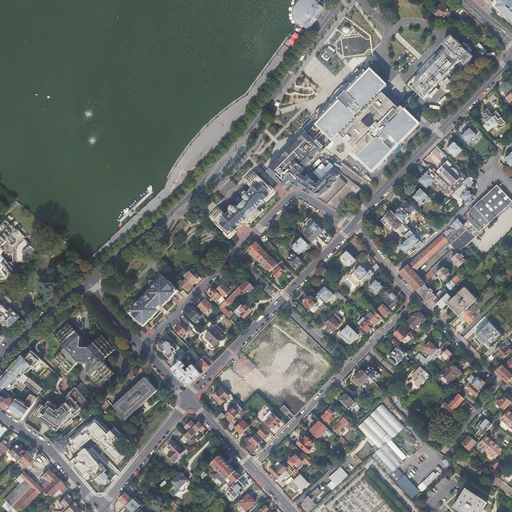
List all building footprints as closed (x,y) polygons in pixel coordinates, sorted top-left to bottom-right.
[(297,3),(296,5),(295,6),(294,9),(294,11),(294,13),(294,16),(295,17),(297,20),(299,23),(305,27),(307,29),(323,7),(314,0),(313,0),(300,0),(299,1),(297,3)] [(511,0),(495,0),(491,5),(497,9),(496,10),(505,18),(506,16),(511,21),(511,0)] [(442,3),(434,12),(438,16),(439,16),(442,19),(450,11),(442,3)] [(343,20),(335,28),(346,38),(348,36),(351,38),(354,34),(358,38),(362,33),(358,29),(356,31),(343,20)] [(295,47),(306,31),(298,26),(287,41),(295,47)] [(448,50),(412,88),(418,94),(422,98),(459,60),(464,65),(472,57),(450,37),(443,45),(448,50)] [(332,58),(335,54),(325,47),(322,51),(324,53),(323,54),(323,57),(325,59),(328,59),(330,57),(332,58)] [(314,116),(316,118),(364,69),(361,67),(348,81),(344,83),(340,86),(337,89),(335,91),(331,96),(328,102),(314,116)] [(315,143),(324,150),(333,141),(337,137),(351,151),(372,172),(390,154),(392,153),(394,152),(397,150),(398,148),(400,146),(400,144),(401,142),(419,124),(404,109),(402,107),(401,106),(399,109),(381,92),(387,86),(369,69),(366,72),(319,121),(316,124),(307,133),(315,143)] [(319,121),(366,72),(364,69),(316,118),(319,121)] [(404,109),(418,94),(416,92),(402,107),(404,109)] [(511,93),(503,101),(507,106),(511,101),(511,93)] [(484,119),(484,121),(486,123),(484,126),(485,128),(483,130),(484,132),(487,130),(488,131),(498,123),(500,126),(502,126),(506,122),(502,118),(502,117),(496,110),(492,114),(488,109),(483,114),(486,118),(484,119)] [(473,124),(461,136),(468,144),(480,132),(473,124)] [(304,133),(265,174),(266,176),(307,133),(305,131),(304,133)] [(275,181),(287,192),(294,184),(322,201),(326,198),(339,211),(360,189),(337,171),(343,164),(340,162),(324,150),(315,143),(307,133),(266,176),(274,183),(275,181)] [(351,151),(337,137),(333,141),(324,150),(340,162),(351,151)] [(463,150),(455,141),(446,150),(455,158),(463,150)] [(481,154),(478,157),(483,163),(486,160),(481,154)] [(437,172),(452,187),(450,189),(453,192),(462,184),(468,178),(465,174),(463,176),(448,161),(437,172)] [(429,164),(426,165),(428,168),(433,172),(436,170),(434,169),(434,167),(430,164),(429,164)] [(427,172),(418,180),(423,186),(426,188),(433,181),(437,185),(435,187),(446,199),(453,192),(450,189),(433,172),(428,168),(426,171),(427,172)] [(235,206),(228,213),(227,212),(225,215),(221,211),(219,212),(218,211),(217,211),(216,211),(214,211),(214,212),(214,213),(213,214),(212,213),(212,214),(212,215),(212,216),(212,217),(212,218),(213,219),(212,220),(227,235),(228,236),(229,237),(230,236),(230,235),(230,234),(242,221),(245,219),(246,220),(257,209),(255,208),(258,205),(270,192),(271,193),(272,193),(273,192),(273,191),(256,175),(255,176),(254,175),(253,175),(252,174),(250,175),(248,175),(247,177),(246,178),(246,180),(247,182),(248,183),(247,184),(251,188),(249,190),(249,191),(242,198),(245,201),(237,208),(235,206)] [(463,185),(456,191),(461,196),(460,197),(464,201),(462,202),(465,205),(470,201),(471,203),(474,200),(473,198),(475,196),(472,193),(468,189),(472,186),(475,183),(469,177),(468,178),(462,184),(463,185)] [(294,185),(322,202),(322,201),(294,184),(287,192),(294,185)] [(481,199),(463,216),(467,220),(463,224),(463,225),(475,238),(511,203),(511,201),(496,185),(481,199)] [(412,197),(419,203),(417,204),(420,207),(425,202),(427,202),(428,202),(429,201),(429,200),(429,199),(429,198),(426,194),(420,189),(412,197)] [(371,208),(373,210),(389,193),(387,191),(371,208)] [(339,211),(326,198),(322,201),(322,202),(335,210),(338,212),(339,211)] [(401,207),(398,211),(406,219),(409,216),(409,215),(415,209),(407,201),(406,201),(401,205),(401,207)] [(257,209),(246,220),(245,219),(242,221),(248,226),(263,210),(258,205),(255,208),(257,209)] [(390,225),(403,238),(404,237),(410,231),(411,230),(391,210),(384,217),(391,224),(390,225)] [(9,223),(5,219),(0,223),(0,279),(5,280),(11,273),(14,266),(10,261),(8,261),(2,253),(12,252),(13,261),(23,261),(32,252),(32,251),(34,249),(28,244),(28,243),(24,239),(23,238),(24,237),(16,229),(15,230),(14,229),(10,224),(9,225),(9,224),(9,223)] [(452,227),(448,231),(444,236),(447,239),(463,225),(463,224),(458,219),(453,223),(451,225),(453,227),(452,228),(452,227)] [(431,225),(436,231),(440,227),(435,222),(431,225)] [(310,229),(318,236),(323,231),(315,223),(310,229)] [(285,225),(275,235),(279,239),(280,240),(286,233),(285,231),(288,228),(287,227),(285,225)] [(451,251),(430,270),(431,270),(421,279),(408,265),(399,273),(404,278),(417,292),(424,285),(437,274),(443,267),(452,259),(458,253),(465,247),(475,238),(463,225),(447,239),(444,236),(442,234),(409,264),(416,271),(448,241),(456,250),(453,253),(451,251)] [(304,234),(312,242),(318,236),(310,229),(307,231),(306,231),(304,234)] [(374,241),(367,230),(366,231),(372,242),(374,241)] [(407,240),(416,250),(423,244),(420,240),(415,234),(414,233),(413,234),(410,231),(404,237),(407,240)] [(299,255),(309,245),(301,237),(297,241),(296,240),(294,242),(295,243),(291,247),(299,255)] [(278,241),(285,248),(287,247),(280,240),(279,239),(278,241)] [(324,260),(325,261),(345,241),(344,240),(324,260)] [(407,240),(400,246),(406,253),(411,249),(414,252),(416,250),(407,240)] [(255,242),(247,250),(253,255),(260,248),(255,242)] [(265,245),(270,249),(274,254),(277,250),(269,242),(265,245)] [(260,248),(253,255),(259,261),(266,253),(260,248)] [(386,258),(379,248),(377,249),(384,259),(386,258)] [(356,260),(347,251),(340,257),(349,266),(356,260)] [(266,253),(259,261),(264,266),(271,258),(266,253)] [(293,253),(287,259),(295,268),(298,265),(299,266),(303,262),(293,253)] [(458,253),(452,259),(459,267),(465,261),(463,258),(464,257),(461,254),(460,255),(458,253)] [(271,258),(264,266),(270,272),(273,269),(277,264),(271,258)] [(273,269),(275,271),(272,274),(277,278),(283,272),(284,272),(287,270),(287,268),(283,264),(282,263),(283,262),(281,261),(277,264),(273,269)] [(354,272),(358,276),(357,277),(361,280),(364,277),(366,275),(370,278),(373,276),(380,268),(376,264),(368,272),(361,265),(354,272)] [(437,274),(444,281),(451,275),(448,272),(449,271),(446,268),(445,269),(443,267),(437,274)] [(324,268),(318,274),(322,278),(328,272),(324,268)] [(185,277),(186,279),(193,285),(197,281),(198,281),(201,278),(198,275),(196,277),(190,272),(185,277)] [(459,273),(446,285),(449,289),(447,291),(445,289),(441,292),(440,291),(435,296),(427,302),(432,308),(437,304),(446,295),(457,284),(456,283),(460,279),(462,276),(459,273)] [(237,274),(232,280),(239,287),(239,286),(242,283),(244,281),(237,274)] [(291,293),(293,295),(311,277),(309,275),(291,293)] [(151,292),(143,300),(141,299),(138,302),(139,303),(136,306),(135,305),(132,308),(133,310),(129,314),(143,327),(178,290),(176,288),(165,277),(164,276),(160,281),(158,280),(155,282),(154,282),(153,281),(152,280),(151,280),(150,281),(149,281),(149,282),(149,283),(149,284),(150,285),(152,287),(149,290),(151,292)] [(365,283),(373,291),(372,292),(375,296),(383,287),(373,276),(370,278),(369,279),(365,283)] [(179,282),(188,291),(193,285),(186,279),(184,282),(182,280),(179,282)] [(346,279),(343,282),(350,288),(353,284),(346,279)] [(243,284),(240,287),(239,286),(239,287),(237,289),(236,289),(239,292),(242,290),(245,293),(248,290),(250,292),(254,288),(250,284),(251,283),(248,281),(247,281),(247,280),(246,281),(245,280),(244,281),(242,283),(243,284)] [(230,291),(223,284),(218,289),(224,296),(230,291)] [(417,292),(427,302),(435,296),(432,293),(433,291),(430,289),(429,290),(424,285),(417,292)] [(464,287),(476,300),(478,298),(465,286),(464,287)] [(317,295),(326,303),(329,300),(325,297),(330,292),(325,287),(317,295)] [(464,287),(448,303),(460,315),(468,308),(472,304),(476,300),(464,287)] [(212,297),(210,299),(213,303),(214,304),(220,298),(223,300),(224,299),(214,289),(209,295),(212,297)] [(236,289),(228,298),(231,301),(232,302),(240,294),(240,293),(239,292),(236,289)] [(384,294),(390,300),(385,306),(390,310),(396,304),(396,303),(397,300),(397,299),(398,298),(396,296),(396,295),(393,292),(392,293),(388,289),(384,294)] [(335,296),(344,305),(347,302),(348,301),(338,292),(335,296)] [(446,295),(437,304),(442,309),(447,304),(448,303),(445,300),(448,297),(446,295)] [(0,320),(1,321),(1,320),(10,327),(20,316),(12,308),(9,311),(0,302),(0,299),(1,298),(0,296),(0,320)] [(207,297),(198,306),(205,314),(212,306),(211,305),(213,303),(210,299),(207,297)] [(304,303),(313,312),(314,312),(318,308),(318,307),(315,304),(317,302),(311,297),(310,297),(304,303)] [(226,301),(218,308),(223,313),(229,318),(231,316),(229,314),(230,313),(224,307),(231,301),(228,298),(226,301)] [(447,304),(458,317),(460,315),(448,303),(447,304)] [(378,310),(385,316),(390,311),(390,310),(385,306),(383,304),(378,310)] [(468,308),(477,317),(481,314),(472,304),(468,308)] [(191,313),(188,315),(196,323),(196,322),(197,323),(199,321),(198,320),(203,315),(192,305),(189,308),(193,311),(191,313)] [(235,312),(240,317),(241,316),(244,319),(252,311),(254,309),(250,306),(249,308),(248,307),(248,308),(246,306),(244,308),(242,305),(235,312)] [(460,315),(458,317),(463,321),(465,319),(469,324),(477,317),(468,308),(460,315)] [(374,310),(365,319),(373,326),(373,327),(382,318),(374,310)] [(409,320),(411,322),(410,323),(411,325),(410,326),(413,329),(421,322),(423,323),(427,319),(421,313),(418,315),(417,313),(409,320)] [(319,385),(336,366),(284,317),(247,356),(257,365),(287,333),(297,343),(274,366),(284,376),(304,355),(317,368),(309,376),(319,385)] [(332,317),(325,324),(333,331),(340,324),(332,317)] [(360,325),(367,332),(373,326),(365,319),(363,317),(360,321),(362,323),(360,325)] [(487,318),(478,327),(486,335),(495,326),(487,318)] [(322,321),(317,326),(320,330),(325,324),(322,321)] [(67,323),(53,337),(62,346),(62,351),(52,360),(65,374),(78,362),(87,363),(87,368),(89,369),(88,374),(100,385),(114,373),(105,363),(105,358),(115,349),(102,335),(89,347),(80,347),(80,341),(79,341),(79,335),(67,323)] [(175,330),(182,337),(187,332),(186,331),(187,331),(186,330),(188,328),(183,323),(181,326),(180,325),(177,327),(178,327),(175,330)] [(453,329),(459,335),(465,329),(459,323),(453,329)] [(358,334),(348,324),(339,333),(343,336),(350,342),(358,334)] [(395,334),(402,341),(405,339),(408,342),(411,339),(412,339),(416,336),(411,331),(408,334),(402,327),(395,334)] [(215,329),(206,338),(206,339),(213,345),(215,345),(223,337),(223,336),(216,329),(215,329)] [(470,330),(463,337),(465,340),(473,333),(470,330)] [(161,351),(169,359),(173,356),(173,355),(173,354),(172,353),(175,350),(168,342),(168,343),(167,343),(166,342),(165,342),(163,341),(158,346),(158,347),(159,348),(158,349),(160,352),(161,351)] [(419,354),(415,358),(420,363),(426,369),(446,349),(445,349),(450,344),(447,341),(438,350),(430,341),(423,348),(430,355),(426,360),(419,354)] [(494,351),(502,360),(511,351),(507,346),(506,348),(502,344),(494,351)] [(396,348),(389,355),(390,356),(388,358),(395,365),(397,363),(398,363),(405,355),(407,353),(399,346),(397,349),(396,348)] [(440,354),(444,358),(442,360),(445,363),(453,356),(446,349),(440,354)] [(189,353),(196,361),(200,358),(193,350),(189,353)] [(20,355),(7,370),(26,386),(36,394),(41,389),(23,374),(31,365),(35,369),(42,362),(31,351),(24,358),(20,355)] [(233,367),(256,390),(267,378),(244,356),(233,367)] [(186,385),(189,385),(202,374),(194,366),(185,357),(171,369),(186,385)] [(511,357),(503,367),(502,365),(495,372),(508,383),(511,378),(511,375),(509,373),(511,369),(511,357)] [(196,363),(205,371),(209,367),(206,365),(203,362),(201,359),(199,362),(198,361),(196,363)] [(194,366),(202,374),(205,371),(196,363),(194,366)] [(451,363),(441,373),(451,383),(461,372),(451,363)] [(367,371),(365,373),(372,379),(375,383),(378,380),(376,378),(379,374),(371,366),(370,367),(369,366),(367,368),(367,369),(368,369),(367,370),(367,371)] [(419,367),(412,376),(412,377),(413,379),(413,381),(415,383),(415,386),(418,388),(424,380),(423,380),(421,378),(421,376),(425,372),(419,367)] [(7,370),(0,378),(0,388),(4,391),(6,388),(10,391),(14,385),(21,392),(26,386),(7,370)] [(353,379),(363,388),(372,379),(365,373),(362,370),(353,379)] [(295,385),(305,395),(316,384),(305,374),(295,385)] [(470,382),(472,384),(479,390),(485,383),(475,375),(470,381),(470,382)] [(145,379),(114,408),(125,420),(156,391),(145,379)] [(262,397),(274,386),(270,381),(258,392),(262,397)] [(380,387),(388,394),(389,396),(392,393),(383,384),(380,387)] [(467,389),(474,395),(479,390),(472,384),(467,389)] [(58,429),(61,431),(73,421),(72,419),(82,410),(81,408),(88,402),(75,387),(68,393),(62,399),(65,402),(57,408),(56,407),(56,406),(48,401),(45,406),(41,404),(34,414),(37,417),(36,418),(56,432),(58,429)] [(0,388),(0,405),(1,407),(7,399),(9,396),(4,391),(0,388)] [(457,396),(450,405),(446,402),(441,407),(445,410),(459,423),(461,421),(453,414),(455,411),(455,410),(464,399),(459,394),(452,388),(449,392),(452,394),(453,393),(457,396)] [(221,404),(229,397),(222,389),(218,393),(217,392),(213,396),(221,404)] [(464,389),(459,394),(464,399),(469,393),(464,389)] [(340,400),(349,409),(356,403),(346,393),(340,400)] [(14,403),(8,411),(22,420),(36,398),(30,394),(24,404),(16,399),(15,400),(14,403)] [(326,398),(332,405),(335,402),(329,395),(326,398)] [(500,400),(497,403),(505,410),(511,402),(505,397),(501,401),(500,400)] [(7,399),(1,407),(8,411),(14,403),(12,401),(13,400),(10,398),(9,400),(7,399)] [(230,410),(225,416),(231,421),(238,414),(242,417),(246,413),(236,404),(233,407),(230,410)] [(403,427),(381,404),(357,426),(378,449),(373,455),(390,473),(403,462),(386,444),(403,427)] [(284,405),(280,408),(283,411),(287,414),(290,411),(284,405)] [(466,405),(458,414),(463,418),(471,409),(466,405)] [(333,406),(326,412),(327,413),(322,418),(326,422),(327,422),(329,424),(334,419),(332,417),(335,414),(338,411),(333,406)] [(277,412),(284,420),(288,416),(287,414),(283,411),(281,412),(279,410),(277,412)] [(263,418),(267,421),(273,414),(270,411),(263,418)] [(501,419),(502,420),(500,426),(511,435),(511,414),(508,411),(501,419)] [(221,413),(216,418),(219,422),(224,416),(221,413)] [(270,424),(274,428),(280,421),(273,414),(267,421),(269,423),(270,424)] [(488,419),(493,424),(497,420),(490,415),(487,419),(488,419)] [(343,420),(339,423),(344,428),(346,426),(349,430),(353,426),(343,416),(341,418),(343,420)] [(118,458),(120,460),(124,455),(114,445),(120,439),(118,437),(121,434),(114,427),(111,431),(103,423),(101,425),(94,418),(68,440),(73,445),(69,448),(73,453),(78,450),(80,453),(84,450),(81,447),(92,437),(99,443),(101,445),(100,447),(115,462),(118,458)] [(478,427),(481,429),(475,436),(480,440),(493,424),(488,419),(487,419),(484,422),(482,421),(482,420),(477,426),(478,427)] [(243,420),(235,428),(242,435),(242,434),(249,427),(243,420)] [(191,421),(184,427),(188,432),(192,428),(195,426),(191,421)] [(320,421),(311,430),(318,438),(328,428),(320,421)] [(195,426),(192,428),(196,433),(203,426),(199,422),(195,426)] [(303,422),(299,426),(305,431),(308,428),(303,422)] [(263,427),(258,433),(263,438),(269,433),(263,427)] [(188,432),(185,435),(189,440),(196,433),(192,428),(188,432)] [(263,442),(256,434),(252,438),(249,441),(255,447),(256,446),(259,443),(261,444),(263,442)] [(462,451),(468,455),(480,440),(475,436),(475,435),(462,451)] [(506,446),(492,435),(488,437),(487,437),(480,445),(496,458),(506,446)] [(314,445),(306,437),(299,444),(307,451),(314,445)] [(4,438),(0,442),(0,452),(2,454),(11,445),(4,438)] [(173,462),(184,452),(174,441),(167,447),(171,452),(167,456),(173,462)] [(255,447),(249,441),(246,444),(252,450),(255,447)] [(15,444),(8,451),(17,459),(24,451),(19,446),(15,444)] [(108,476),(104,472),(107,470),(101,464),(99,465),(85,449),(74,458),(77,462),(73,466),(84,480),(90,475),(98,485),(100,483),(101,484),(108,476)] [(26,451),(17,461),(18,462),(19,461),(20,462),(20,463),(21,464),(22,463),(25,466),(32,458),(29,455),(30,454),(26,451)] [(49,460),(41,451),(37,455),(45,464),(49,460)] [(304,460),(307,457),(302,453),(299,456),(299,455),(298,457),(296,455),(288,462),(295,469),(292,472),(297,477),(300,474),(297,471),(300,468),(300,467),(300,466),(299,465),(302,462),(303,463),(305,461),(304,460)] [(220,455),(211,464),(220,473),(215,477),(213,475),(211,477),(215,481),(220,477),(222,480),(221,481),(223,483),(226,481),(228,478),(235,471),(220,455)] [(309,466),(312,463),(307,457),(304,460),(305,461),(309,466)] [(279,462),(270,470),(278,478),(279,477),(285,471),(286,470),(287,470),(279,462)] [(496,462),(491,468),(497,473),(502,467),(496,462)] [(26,467),(14,480),(17,482),(18,481),(20,483),(4,498),(18,511),(20,511),(29,502),(42,489),(40,486),(25,472),(28,469),(26,467)] [(340,467),(329,478),(332,481),(327,485),(332,491),(348,476),(340,467)] [(439,467),(418,487),(422,491),(443,471),(439,467)] [(49,482),(52,479),(55,475),(48,468),(42,474),(47,479),(49,482)] [(279,477),(278,478),(281,481),(283,481),(288,475),(289,474),(286,470),(285,471),(279,477)] [(204,471),(199,476),(202,480),(207,475),(204,471)] [(228,484),(231,487),(238,480),(241,477),(238,475),(235,471),(228,478),(231,481),(229,484),(228,484)] [(180,472),(171,482),(178,490),(186,482),(181,476),(183,475),(180,472)] [(297,477),(288,486),(291,489),(292,488),(296,492),(300,488),(303,485),(305,487),(308,484),(299,475),(297,477)] [(396,482),(411,499),(419,492),(404,475),(396,482)] [(42,489),(50,497),(56,491),(56,490),(63,484),(57,476),(52,480),(52,479),(49,482),(42,489)] [(47,479),(40,486),(42,489),(49,482),(47,479)] [(231,487),(227,490),(235,498),(246,487),(248,485),(245,482),(244,483),(243,482),(241,483),(238,480),(231,487)] [(164,481),(158,487),(161,490),(167,484),(164,481)] [(318,488),(303,501),(304,503),(304,504),(303,504),(303,505),(309,511),(316,505),(313,501),(322,493),(318,488)] [(481,511),(488,502),(466,488),(454,507),(461,511),(481,511)] [(125,493),(118,499),(122,504),(124,502),(126,504),(131,499),(125,493)] [(59,496),(43,511),(33,511),(34,511),(33,511),(82,511),(83,511),(80,509),(80,510),(75,505),(76,504),(73,501),(66,509),(64,508),(72,500),(69,497),(70,496),(67,494),(62,499),(59,496)] [(248,494),(238,503),(246,511),(249,508),(249,509),(252,506),(252,505),(255,502),(248,494)] [(130,511),(134,511),(142,504),(137,500),(134,497),(125,507),(130,511)] [(169,504),(177,511),(180,509),(177,506),(174,502),(172,501),(169,504)]
